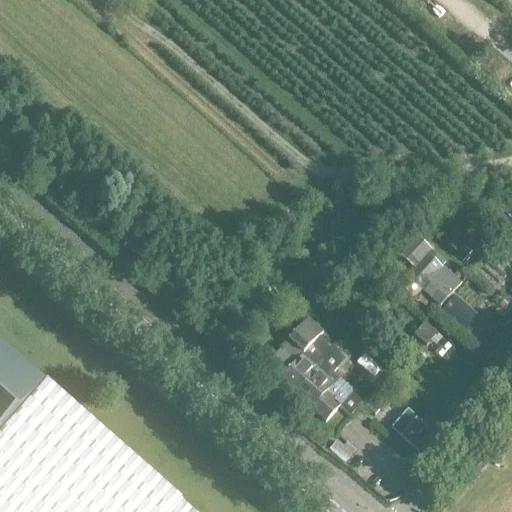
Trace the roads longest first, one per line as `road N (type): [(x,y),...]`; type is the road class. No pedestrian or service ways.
road 1 (secondary): [(344,511),(0,211)]
road 2 (track): [(119,0),(308,166),(335,174),(511,161)]
